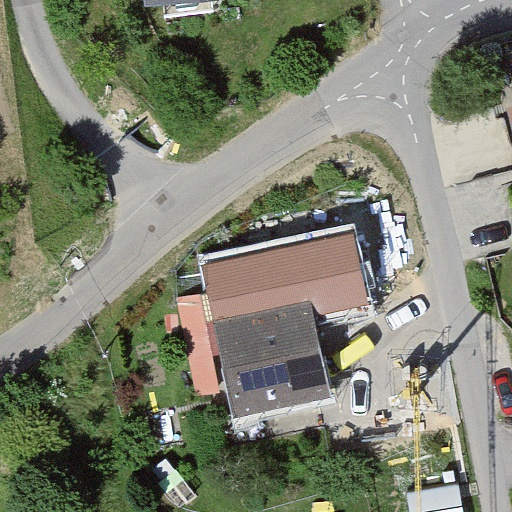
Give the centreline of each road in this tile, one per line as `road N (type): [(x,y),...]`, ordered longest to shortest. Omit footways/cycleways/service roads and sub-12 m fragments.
road 1 (residential): [(400,42),(103,288),(0,362)]
road 2 (residential): [(498,511),(400,42)]
